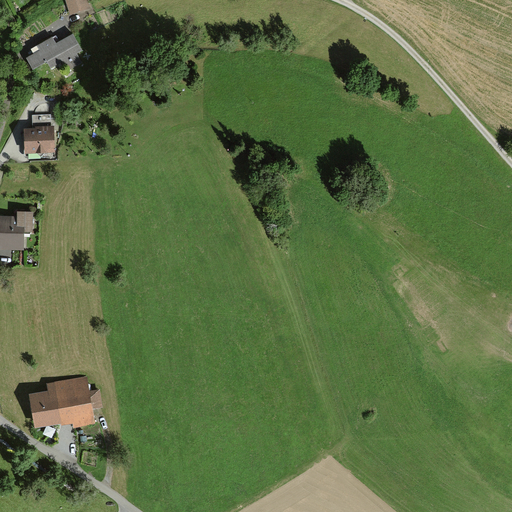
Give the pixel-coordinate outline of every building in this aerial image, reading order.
[(65,0),(70,15),(91,9),(88,0),(65,0)] [(26,58),(32,69),(47,61),(51,68),(66,59),(71,69),(83,63),(78,53),(83,50),(73,33),(60,41),(56,35),(31,49),(34,54),(26,58)] [(32,116),(32,127),(24,128),(26,150),(24,151),(25,156),(27,158),(53,156),(53,152),(55,152),(54,126),(51,126),(50,115),(32,116)] [(0,218),(0,247),(18,248),(18,231),(28,231),(28,213),(13,213),(13,219),(0,218)] [(31,394),(35,427),(94,420),(90,387),(31,394)]
